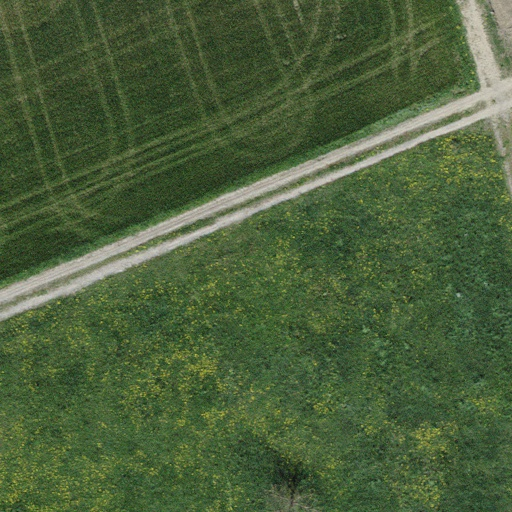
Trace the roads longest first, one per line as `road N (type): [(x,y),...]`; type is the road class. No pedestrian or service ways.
road 1 (track): [(0,311),(511,98)]
road 2 (track): [(511,128),(468,0)]
